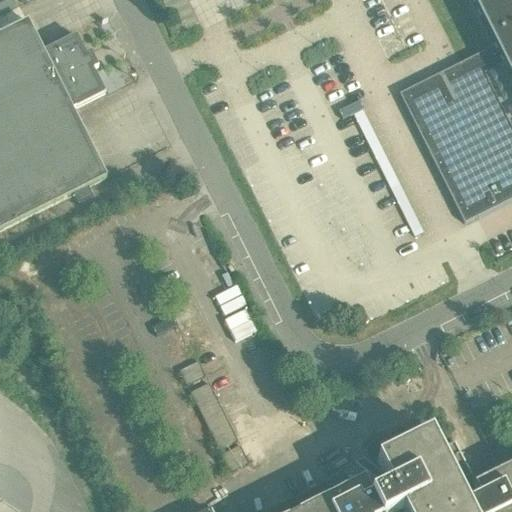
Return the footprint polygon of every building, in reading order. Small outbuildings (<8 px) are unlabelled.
[(511,200),(511,0),(468,0),(493,50),(461,65),(399,96),(463,225),(475,219),(511,200)] [(75,38),(41,55),(25,23),(0,36),(0,234),(105,181),(70,113),(103,96),(92,72),(96,70),(88,55),(84,57),(75,38)] [(414,240),(423,236),(357,103),(340,112),(345,122),(354,117),(414,240)] [(223,365),(218,368),(219,370),(223,378),(254,440),(264,459),(291,445),(293,448),(255,467),(274,505),(347,468),(365,460),(348,425),(346,421),(311,439),(302,443),(300,440),(302,440),(296,428),(256,349),(246,354),(223,365)] [(187,388),(205,379),(198,364),(180,373),(187,388)] [(232,475),(250,466),(209,385),(190,395),(232,475)] [(511,511),(511,468),(475,487),(480,498),(467,505),(456,485),(472,477),(455,444),(440,451),(432,436),(377,463),(385,480),(367,489),(364,484),(307,511),(511,511)]
